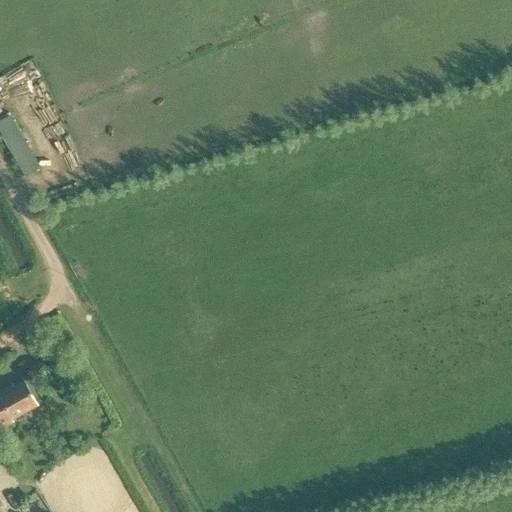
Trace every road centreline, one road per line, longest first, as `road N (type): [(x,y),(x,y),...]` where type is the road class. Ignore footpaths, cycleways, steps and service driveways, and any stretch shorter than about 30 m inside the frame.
road 1 (unknown): [(62,286),(176,511)]
road 2 (unclassified): [(62,286),(0,173)]
